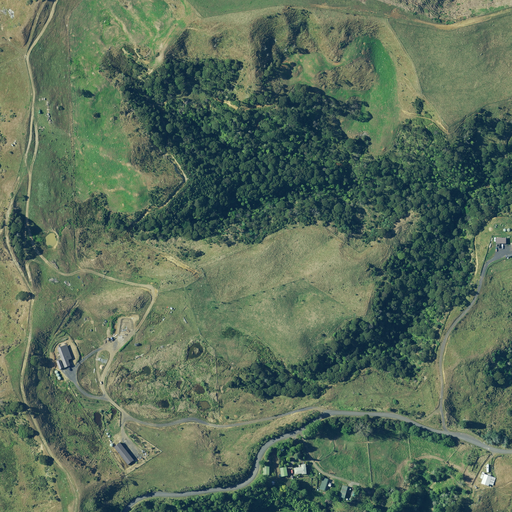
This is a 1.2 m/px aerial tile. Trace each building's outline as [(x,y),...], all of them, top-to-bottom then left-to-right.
[(305,464),(301,464),(299,465),(299,468),(294,468),(295,474),(302,473),(302,474),(306,474),(305,464)] [(280,468),(281,474),(279,475),(279,477),(282,476),(288,475),(286,467),(280,468)] [(482,471),(482,473),(480,478),(482,479),(481,484),(488,486),(489,484),(493,485),(495,478),(487,475),(488,473),(482,471)] [(328,479),(323,478),(319,489),(324,491),(328,479)] [(348,486),(343,485),(339,497),(345,498),(348,486)]
